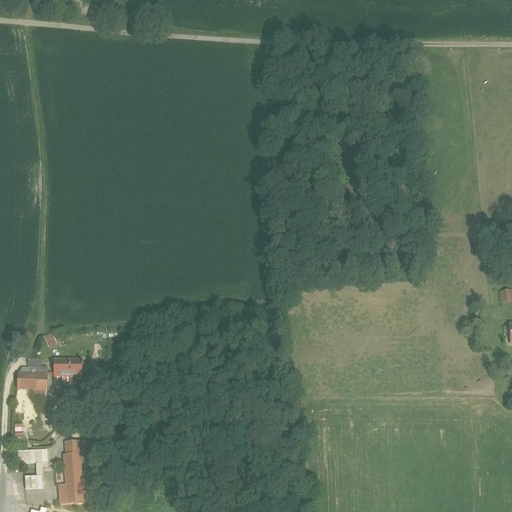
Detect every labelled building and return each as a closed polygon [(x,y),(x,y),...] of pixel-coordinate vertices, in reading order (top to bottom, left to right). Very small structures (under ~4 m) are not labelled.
[(499,292),(500,305),(511,304),(511,291),(499,292)] [(42,344),(47,352),(55,347),(51,339),(42,344)] [(52,378),(52,384),(60,384),(60,388),(66,388),(66,384),(80,384),(80,359),(52,359),(52,378)] [(22,380),(16,380),(15,397),(32,397),(32,405),(45,405),(45,385),(45,378),(45,373),(36,372),(36,374),(22,374),(22,380)] [(62,447),(63,460),(60,461),(64,511),(84,510),(80,459),(77,459),(76,446),(62,447)] [(22,478),(23,490),(42,490),(41,464),(49,464),(48,451),(16,452),(16,465),(34,465),(34,478),(22,478)]
